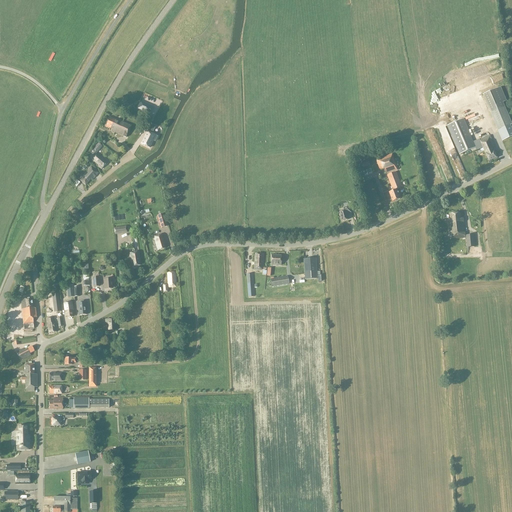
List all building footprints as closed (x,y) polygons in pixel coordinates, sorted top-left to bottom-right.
[(500,87),(483,95),(499,131),(511,124),(511,123),(503,102),(506,101),(500,87)] [(452,109),(462,104),(461,101),(460,102),(456,92),(446,96),(452,109)] [(152,108),(140,103),(138,108),(149,113),(152,108)] [(458,114),(468,110),(466,104),(456,108),(458,114)] [(113,131),(127,137),(131,127),(110,117),(105,126),(110,128),(111,128),(113,129),(113,131)] [(475,128),(484,124),(482,118),(473,122),(475,128)] [(495,146),(490,136),(473,142),(463,119),(448,126),(460,154),(482,145),(489,161),(497,158),(493,147),(495,146)] [(153,140),(155,141),(157,137),(155,136),(155,135),(152,134),(155,126),(151,124),(141,144),(149,148),(153,140)] [(457,161),(443,127),(437,130),(439,135),(435,136),(449,168),(452,167),(450,164),(457,161)] [(505,134),(504,134),(503,130),(494,132),(497,144),(507,141),(505,134)] [(96,153),(102,147),(98,143),(93,149),(92,152),(93,153),(92,154),(94,156),(91,159),(99,165),(98,166),(102,169),(107,163),(96,153)] [(392,154),(376,160),(380,170),(385,169),(387,174),(388,173),(395,170),(396,170),(398,169),(392,154)] [(86,185),(91,179),(92,180),(98,173),(91,167),(82,177),(82,176),(79,179),(86,185)] [(389,192),(393,202),(401,199),(397,190),(402,188),(396,172),(387,175),(393,191),(389,192)] [(340,212),(342,221),(348,220),(347,213),(351,213),(349,206),(344,208),(344,211),(340,212)] [(460,213),(450,214),(450,219),(448,219),(451,239),(465,237),(463,218),(461,218),(460,213)] [(157,216),(161,228),(167,226),(163,214),(157,216)] [(126,226),(114,229),(115,235),(127,233),(126,226)] [(162,234),(154,237),(158,251),(165,248),(164,243),(162,234)] [(475,247),(474,235),(466,235),(467,247),(475,247)] [(132,262),(132,266),(140,265),(139,261),(140,261),(139,252),(129,253),(131,262),(132,262)] [(255,254),(254,269),(262,270),(263,254),(255,254)] [(281,255),(271,255),(271,265),(281,265),(281,255)] [(303,259),(305,280),(317,279),(315,259),(303,259)] [(167,273),(168,288),(176,287),(175,273),(167,273)] [(289,284),(287,278),(271,280),(272,287),(289,284)] [(104,280),(104,289),(113,289),(112,279),(104,280)] [(58,294),(52,295),(53,312),(60,311),(58,294)] [(37,318),(36,308),(32,307),(31,298),(21,299),(24,330),(34,329),(33,318),(37,318)] [(71,310),(73,310),(71,302),(62,303),(65,318),(67,318),(67,323),(71,322),(70,318),(72,317),(71,310)] [(87,315),(85,302),(78,302),(79,316),(87,315)] [(47,318),(49,333),(57,332),(56,324),(55,323),(54,322),(53,317),(47,318)] [(116,330),(115,319),(106,320),(106,324),(108,324),(108,331),(116,330)] [(32,346),(24,350),(24,349),(17,352),(21,360),(31,355),(30,354),(34,351),(32,346)] [(25,376),(22,376),(21,376),(21,381),(25,381),(26,392),(34,391),(34,388),(37,388),(37,374),(34,374),(34,364),(25,364),(25,376)] [(73,409),(89,409),(89,398),(74,398),(73,409)] [(109,398),(89,399),(90,408),(109,407),(109,398)] [(49,409),(63,409),(63,399),(53,399),(53,401),(49,401),(49,409)] [(64,418),(52,418),(52,426),(61,426),(61,420),(64,421),(64,418)] [(19,450),(30,450),(30,439),(30,434),(29,434),(28,434),(28,430),(28,426),(17,426),(17,428),(17,431),(16,431),(16,437),(16,442),(16,444),(16,446),(19,446),(19,450)] [(88,452),(75,454),(77,465),(90,462),(88,452)] [(91,473),(78,473),(78,480),(81,480),(82,484),(88,484),(87,480),(91,480),(91,473)] [(30,475),(15,475),(15,484),(15,485),(30,485),(30,483),(30,475)] [(54,497),(54,505),(64,505),(64,511),(72,511),(73,510),(77,510),(77,499),(70,499),(70,497),(54,497)] [(29,511),(29,503),(21,503),(21,511),(29,511)]
